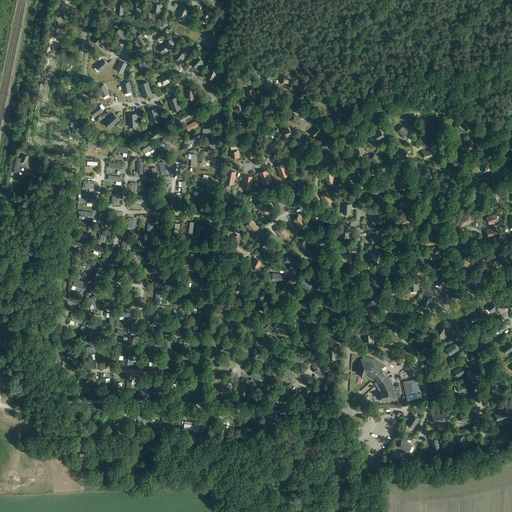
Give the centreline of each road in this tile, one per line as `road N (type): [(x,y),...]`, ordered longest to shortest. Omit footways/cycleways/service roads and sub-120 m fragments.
road 1 (track): [(88,20),(50,403)]
road 2 (residential): [(206,303),(205,407),(339,413)]
road 3 (residential): [(221,95),(206,303)]
road 4 (track): [(205,407),(0,405)]
road 5 (residential): [(236,262),(269,225),(313,196),(324,160),(363,148)]
road 6 (residential): [(221,95),(292,60),(335,99)]
road 7 (residential): [(335,99),(276,161),(241,170)]
